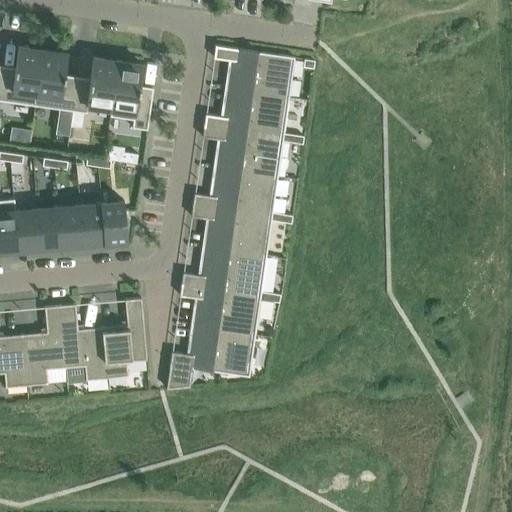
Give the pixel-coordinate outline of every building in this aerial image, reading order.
[(225,87),(288,96),(294,56),(216,45),(216,44),(215,44),(214,47),(215,47),(213,57),(233,60),(229,86),(225,86),(225,87)] [(14,74),(1,72),(0,77),(0,99),(34,104),(42,49),(18,46),(14,74)] [(42,49),(34,104),(71,110),(72,110),(76,83),(63,81),(67,53),(42,49)] [(89,85),(76,83),(72,110),(87,112),(88,105),(111,108),(117,60),(93,57),(89,85)] [(313,67),(314,59),(304,58),(303,66),(313,67)] [(142,64),(117,60),(111,108),(110,115),(133,118),(132,126),(147,129),(152,94),(138,92),(142,64)] [(204,125),(283,136),(283,132),(288,96),(225,87),(224,89),(229,89),(225,116),(205,113),(204,123),(204,125)] [(213,166),(277,175),(282,140),(283,136),(204,125),(203,126),(202,136),(222,139),(218,166),(214,165),(213,166)] [(292,141),(293,133),(283,132),(283,136),(282,140),(292,141)] [(293,133),(292,141),(302,143),(303,135),(293,133)] [(0,159),(10,160),(11,152),(0,150),(0,159)] [(123,151),(121,161),(136,163),(138,153),(123,151)] [(23,154),(11,152),(10,160),(22,162),(23,154)] [(87,156),(85,164),(97,166),(99,158),(87,156)] [(42,165),(54,167),(55,158),(43,157),(43,158),(42,165)] [(67,160),(55,158),(54,167),(66,168),(67,161),(67,160)] [(99,158),(97,166),(110,167),(111,159),(99,158)] [(277,175),(213,166),(213,168),(218,168),(214,195),(194,192),(193,202),(192,204),(271,215),(272,211),(277,175)] [(0,199),(0,250),(19,249),(15,210),(14,198),(0,199)] [(124,200),(102,202),(106,241),(123,240),(127,240),(126,231),(127,231),(125,210),(124,200)] [(81,204),(84,243),(106,241),(102,202),(81,204)] [(59,206),(62,245),(84,243),(81,204),(59,206)] [(271,215),(192,204),(192,205),(191,215),(210,218),(207,245),(202,244),(202,246),(266,255),(271,219),(271,215)] [(37,208),(41,247),(62,245),(59,206),(37,208)] [(15,210),(19,249),(41,247),(37,208),(15,210)] [(271,215),(271,219),(281,220),(282,213),(272,211),(271,215)] [(282,213),(281,220),(291,222),(292,214),(282,213)] [(266,255),(202,246),(202,247),(206,248),(202,274),(183,271),(181,281),(181,283),(260,294),(261,290),(266,255)] [(260,294),(181,283),(181,284),(179,295),(199,297),(195,324),(191,323),(191,325),(255,334),(260,298),(260,294)] [(269,300),(270,292),(261,290),(260,294),(260,298),(269,300)] [(270,292),(269,300),(279,301),(280,293),(270,292)] [(102,326),(106,377),(128,375),(126,361),(146,359),(141,297),(124,298),(127,324),(102,326)] [(75,303),(59,304),(65,366),(84,364),(85,379),(106,377),(102,326),(77,328),(75,303)] [(46,368),(65,366),(59,304),(44,305),(46,331),(22,333),(26,384),(47,382),(46,368)] [(255,334),(191,325),(190,326),(195,327),(191,354),(171,351),(170,360),(166,387),(168,387),(189,385),(191,367),(249,375),(255,334)] [(0,372),(4,372),(5,386),(26,384),(22,333),(0,335),(0,372)]
